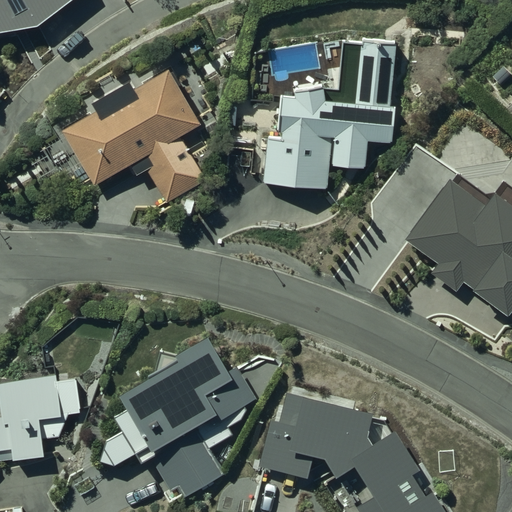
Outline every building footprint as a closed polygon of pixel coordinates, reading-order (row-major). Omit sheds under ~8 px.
[(0,0),(0,39),(40,31),(83,0),(0,0)] [(283,103),(279,137),(283,138),(282,145),(270,144),(268,144),(264,186),(330,192),(330,171),(368,172),(368,146),(389,147),(391,111),(389,111),(393,48),(362,47),(362,51),(342,50),(340,95),(323,94),(295,99),(296,104),(283,103)] [(97,119),(64,138),(94,191),(132,169),(138,179),(148,173),(166,204),(204,182),(180,140),(199,129),(168,76),(134,95),(131,90),(93,112),(97,119)] [(511,323),(511,210),(495,198),(483,214),(447,187),(403,245),(437,267),(430,277),(454,294),(461,284),(472,291),(469,296),(488,309),(505,321),(511,311),(511,319),(510,322),(511,323)] [(245,415),(245,414),(246,413),(243,409),(254,402),(236,373),(229,378),(207,344),(179,361),(161,356),(153,384),(122,401),(128,412),(116,419),(124,433),(107,444),(101,465),(116,469),(135,458),(142,469),(151,463),(170,493),(179,487),(187,499),(224,476),(208,452),(232,437),(227,431),(228,431),(229,430),(230,430),(231,429),(232,429),(233,428),(234,428),(234,427),(235,427),(236,426),(237,425),(238,424),(239,424),(239,423),(240,422),(241,421),(242,420),(242,419),(243,418),(243,417),(244,417),(244,416),(244,415),(245,415)] [(0,462),(13,461),(14,465),(45,460),(42,441),(60,438),(69,414),(62,415),(57,380),(0,388),(0,407),(2,419),(0,419),(0,462)] [(280,427),(271,425),(260,469),(308,480),(312,462),(324,465),(337,483),(354,472),(373,500),(357,511),(440,511),(430,496),(424,500),(409,479),(418,473),(392,434),(370,449),(365,441),(369,419),(307,405),(308,401),(287,396),(280,427)]
